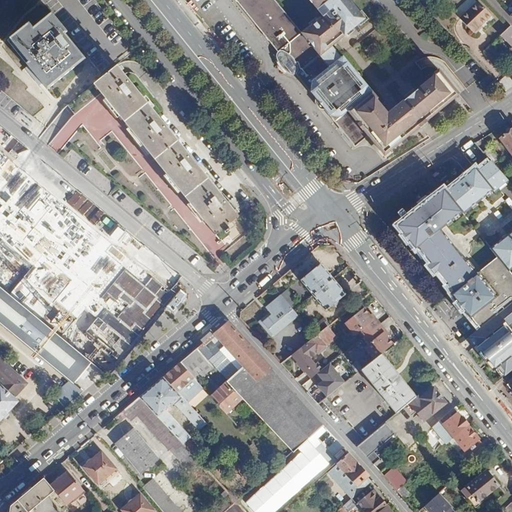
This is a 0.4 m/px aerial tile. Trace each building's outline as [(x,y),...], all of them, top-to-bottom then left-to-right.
[(329,67),(301,30),(276,0),(235,0),(273,45),(274,51),(279,61),(288,68),(295,71),(311,91),(311,81),(329,67)] [(311,0),(322,13),(301,30),(329,67),(311,81),(311,91),(354,144),(367,133),(384,153),(420,123),(458,91),(439,68),(415,88),(404,97),(399,102),(387,112),(370,91),(372,90),(342,54),(340,55),(330,43),(363,16),(350,0),(311,0)] [(418,0),(437,19),(447,6),(441,1),(440,0),(418,0)] [(477,2),(459,20),(472,33),(490,16),(477,2)] [(27,23),(7,38),(26,62),(24,64),(26,67),(27,68),(44,89),(83,58),(62,33),(65,31),(50,13),(30,28),(27,23)] [(511,48),(511,28),(509,25),(500,33),(511,44),(509,46),(511,48)] [(116,65),(92,85),(99,94),(107,103),(196,213),(214,235),(238,216),(121,71),(116,65)] [(480,85),(489,91),(495,80),(486,75),(480,85)] [(511,128),(498,138),(510,155),(511,154),(511,128)] [(482,151),(487,158),(492,164),(499,158),(489,145),(482,151)] [(0,286),(92,362),(102,351),(115,362),(163,306),(171,296),(168,293),(100,237),(70,212),(22,172),(0,153),(0,286)] [(439,188),(392,227),(398,235),(397,235),(403,243),(405,242),(411,250),(414,248),(427,265),(424,266),(427,270),(431,274),(434,272),(450,293),(448,295),(455,303),(454,304),(460,311),(461,310),(467,318),(469,316),(470,319),(469,320),(472,323),(475,327),(476,325),(478,327),(511,300),(511,273),(509,270),(511,266),(511,228),(488,249),(495,257),(473,276),(437,233),(459,214),(461,215),(489,191),(491,193),(507,180),(492,164),(487,158),(473,169),(472,170),(470,168),(441,192),(439,188)] [(320,264),(301,280),(313,295),(332,278),(320,264)] [(332,278),(313,295),(325,310),(345,293),(332,278)] [(74,384),(92,362),(0,286),(0,323),(69,380),(74,384)] [(281,294),(266,306),(271,313),(262,321),(269,331),(294,311),(281,294)] [(511,300),(478,327),(467,336),(472,341),(479,349),(478,350),(487,360),(502,376),(511,368),(511,333),(507,327),(511,322),(511,300)] [(362,338),(379,324),(370,313),(368,315),(362,308),(343,324),(353,336),(358,332),(362,338)] [(294,311),(269,331),(273,336),(298,316),(294,311)] [(323,317),(311,327),(317,333),(328,323),(323,317)] [(228,321),(213,333),(243,365),(225,382),(241,398),(293,453),(323,427),(228,321)] [(379,324),(362,338),(368,344),(363,348),(372,360),(379,354),(391,344),(385,336),(388,334),(379,324)] [(327,326),(291,355),(297,361),(296,362),(305,372),(306,372),(306,371),(312,377),(318,372),(322,369),(317,362),(315,364),(310,359),(336,338),(327,326)] [(188,355),(180,363),(196,381),(212,367),(195,350),(188,355)] [(395,412),(407,402),(414,396),(399,377),(393,370),(379,354),(372,360),(360,370),(395,412)] [(0,418),(17,400),(13,396),(26,382),(0,358),(0,418)] [(173,369),(164,377),(187,402),(203,388),(196,381),(180,363),(173,369)] [(325,380),(320,385),(330,395),(345,382),(329,363),(322,369),(318,372),(325,380)] [(314,395),(321,387),(315,382),(306,374),(299,380),(314,395)] [(164,377),(139,398),(187,449),(194,443),(168,415),(179,405),(181,408),(179,410),(198,431),(206,424),(187,402),(164,377)] [(82,391),(74,384),(69,380),(53,394),(64,407),(82,391)] [(241,398),(225,382),(210,396),(225,413),(241,398)] [(414,396),(407,402),(422,420),(444,402),(432,386),(418,397),(416,394),(414,396)] [(130,405),(121,413),(129,422),(135,416),(167,450),(168,449),(189,471),(198,462),(187,449),(139,398),(130,405)] [(443,425),(452,438),(467,424),(461,417),(460,418),(454,411),(450,414),(452,417),(443,425)] [(371,433),(355,446),(372,465),(379,458),(373,451),(393,433),(383,422),(371,433)] [(452,438),(471,461),(485,448),(467,424),(452,438)] [(131,431),(116,444),(140,472),(155,459),(131,431)] [(99,452),(82,466),(97,484),(114,469),(99,452)] [(347,453),(326,472),(350,499),(351,499),(371,482),(367,477),(368,476),(347,453)] [(395,467),(384,476),(398,491),(409,481),(395,467)] [(485,469),(466,485),(477,499),(497,484),(485,469)] [(75,474),(54,491),(68,508),(77,502),(78,504),(91,494),(75,474)] [(33,487),(9,508),(8,511),(29,511),(54,491),(44,478),(33,487)] [(161,511),(178,511),(151,481),(142,489),(161,511)] [(134,490),(116,506),(121,511),(149,511),(152,510),(134,490)] [(373,491),(359,502),(360,504),(358,506),(363,511),(378,511),(386,506),(373,491)] [(453,511),(437,493),(423,506),(429,511),(453,511)] [(346,511),(356,504),(351,499),(350,499),(342,506),(346,511)] [(245,511),(237,502),(226,511),(245,511)]
